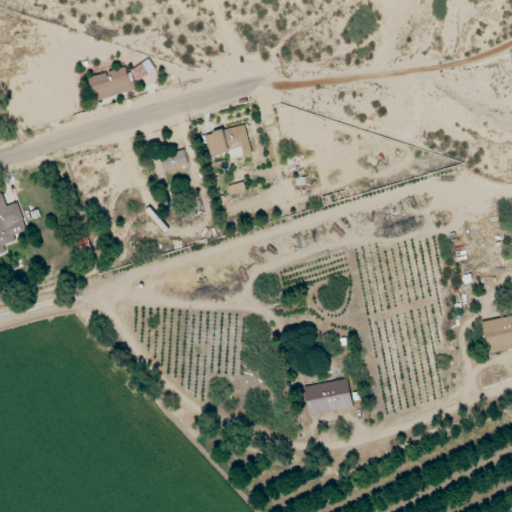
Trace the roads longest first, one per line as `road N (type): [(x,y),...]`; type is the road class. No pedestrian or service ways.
road 1 (residential): [(0,314),(454,174)]
road 2 (residential): [(0,162),(279,77)]
